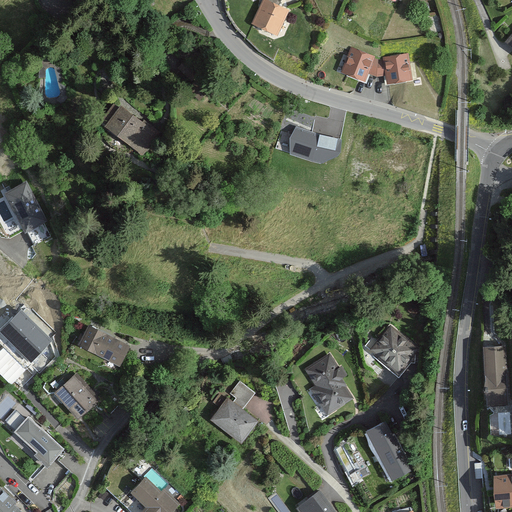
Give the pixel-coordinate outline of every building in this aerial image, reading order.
[(289,10),(267,0),(263,0),(252,24),(277,36),(289,10)] [(376,56),(351,48),(341,72),(364,81),(369,72),(377,77),(386,76),(387,83),(413,79),(409,54),(383,57),(383,59),(379,60),(375,59),(376,56)] [(160,132),(117,103),(101,128),(143,157),(160,132)] [(323,136),(296,127),(290,139),(290,155),(321,164),(337,156),(341,152),(342,139),(323,136)] [(26,182),(5,193),(25,232),(47,221),(26,182)] [(52,340),(20,309),(0,330),(0,331),(31,362),(52,340)] [(392,322),(370,351),(401,376),(424,348),(392,322)] [(129,344),(88,324),(77,346),(119,366),(129,344)] [(507,345),(484,346),(487,405),(510,404),(507,345)] [(333,353),(307,370),(317,386),(311,389),(327,416),(355,399),(347,387),(349,385),(345,378),(348,376),(333,353)] [(100,399),(77,373),(54,393),(77,419),(100,399)] [(234,402),(227,397),(210,420),(242,443),(259,420),(244,409),(256,393),(241,381),(231,393),(237,398),(234,402)] [(65,448),(28,413),(11,431),(47,466),(65,448)] [(387,420),(366,431),(392,479),(412,469),(387,420)] [(147,475),(145,478),(130,493),(146,508),(141,511),(171,511),(178,505),(147,475)] [(511,475),(497,476),(499,506),(511,504),(511,475)] [(18,503),(1,486),(0,487),(0,511),(21,511),(15,506),(18,503)] [(336,511),(321,490),(298,508),(300,511),(336,511)]
